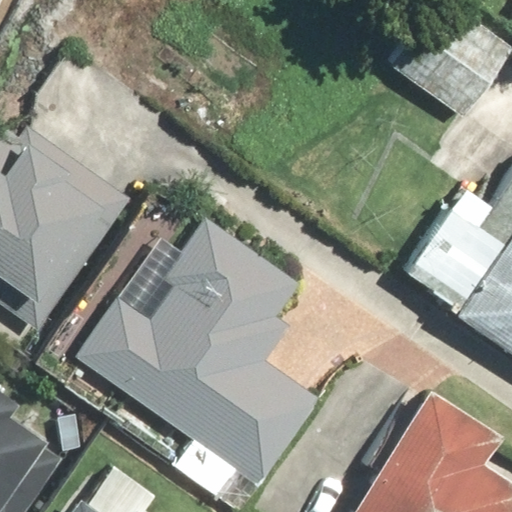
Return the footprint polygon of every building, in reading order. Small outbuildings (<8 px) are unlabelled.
[(421,20),(390,59),(462,115),(511,50),(511,43),(473,13),(450,42),(421,20)] [(178,119),(77,42),(36,96),(51,107),(38,124),(123,190),(178,119)] [(38,124),(15,107),(0,126),(0,301),(29,323),(128,194),(123,190),(38,124)] [(511,168),(497,189),(472,171),(403,265),(511,344),(511,168)] [(166,233),(83,348),(197,431),(176,461),(221,493),(242,464),(264,479),(318,404),(276,373),(301,338),(273,318),(301,279),(211,213),(186,247),(166,233)] [(30,397),(0,375),(0,511),(27,511),(73,446),(21,411),(30,397)] [(511,436),(511,430),(443,385),(357,511),(511,511),(511,470),(496,460),(511,436)] [(165,511),(154,504),(161,495),(114,459),(74,511),(165,511)]
